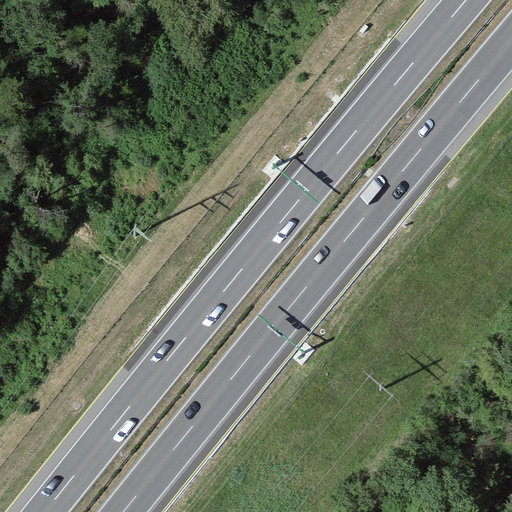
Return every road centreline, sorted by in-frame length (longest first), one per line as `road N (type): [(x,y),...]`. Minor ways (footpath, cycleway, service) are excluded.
road 1 (motorway): [(466,0),(45,511)]
road 2 (motorway): [(124,511),(511,41)]
